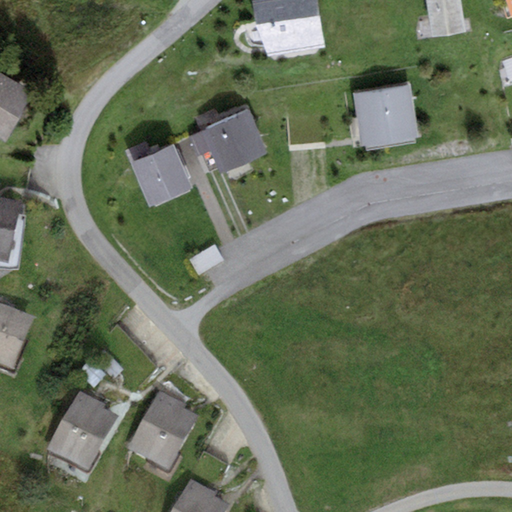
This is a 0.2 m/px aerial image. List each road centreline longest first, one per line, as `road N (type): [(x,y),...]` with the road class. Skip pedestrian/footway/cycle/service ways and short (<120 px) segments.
road 1 (unclassified): [(174,329),(92,241),(68,160),(79,123),(102,91),(204,0)]
road 2 (residential): [(511,191),(370,213),(219,291),(174,329)]
road 3 (unclassified): [(285,511),(261,444),(223,382),(174,329)]
road 4 (residential): [(394,511),(445,492),(511,489)]
